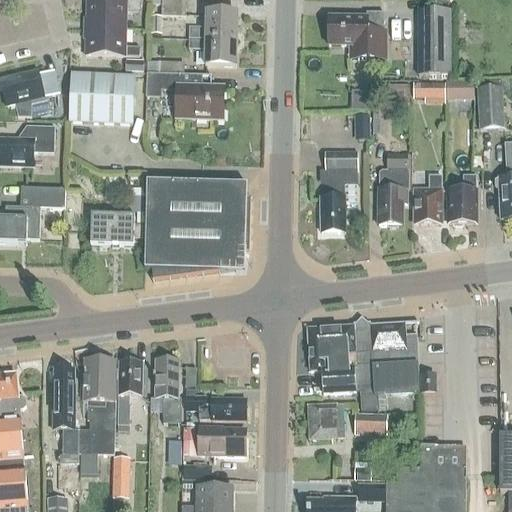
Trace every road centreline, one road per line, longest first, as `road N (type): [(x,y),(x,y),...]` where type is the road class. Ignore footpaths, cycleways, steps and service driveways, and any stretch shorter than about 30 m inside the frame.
road 1 (tertiary): [(277,301),(284,0)]
road 2 (tertiary): [(277,301),(511,272)]
road 3 (tertiary): [(273,511),(277,301)]
road 4 (tertiary): [(75,329),(277,301)]
